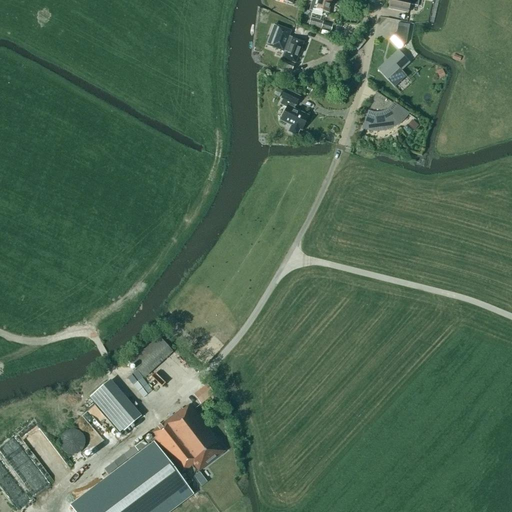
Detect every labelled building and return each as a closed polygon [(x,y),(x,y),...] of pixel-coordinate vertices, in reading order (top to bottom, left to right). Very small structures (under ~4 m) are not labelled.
[(329,14),(332,0),(306,0),(312,2),(309,11),(313,12),(314,8),(316,8),(316,10),(329,14)] [(390,0),(389,9),(408,13),(410,5),(418,7),(419,0),(390,0)] [(330,32),(332,25),(311,19),(309,26),(330,32)] [(266,46),(285,53),(287,53),(288,51),(292,40),(289,38),(291,32),(274,26),(266,46)] [(395,35),(390,40),(400,51),(405,46),(408,43),(400,33),(402,31),(398,28),(393,33),(395,35)] [(279,68),(291,73),(295,63),(296,64),(304,42),(293,38),(292,40),(288,51),(287,53),(285,53),(279,68)] [(398,51),(378,70),(394,88),(407,76),(401,70),(409,62),(398,51)] [(442,69),(437,71),(440,79),(445,76),(442,69)] [(300,130),(302,131),(309,117),(294,110),(300,97),(286,90),(282,99),(283,99),(280,105),(287,108),(281,121),(292,126),(289,131),(290,133),(296,135),(298,135),(300,130)] [(364,127),(371,129),(377,130),(384,129),(391,127),(397,123),(402,119),(407,113),(376,93),(364,127)] [(412,101),(408,107),(414,112),(418,105),(412,101)] [(413,130),(417,125),(412,121),(408,126),(413,130)] [(174,353),(157,335),(129,362),(145,379),(174,353)] [(140,418),(109,382),(90,398),(121,434),(140,418)] [(158,404),(167,397),(155,384),(147,392),(158,404)] [(214,395),(207,385),(194,396),(201,405),(214,395)] [(222,444),(192,404),(185,409),(184,408),(145,438),(146,439),(104,470),(112,481),(75,509),(77,511),(159,511),(190,490),(187,486),(194,482),(186,472),(195,465),(200,472),(225,452),(220,445),(222,444)] [(81,433),(79,432),(77,431),(75,430),(72,430),(70,430),(67,430),(65,432),(63,433),(62,435),(60,437),(60,440),(59,442),(60,445),(60,447),(62,450),(63,451),(65,453),(67,454),(70,455),(72,455),(75,455),(77,454),(79,453),(81,451),(83,450),(84,447),(85,445),(85,442),(85,440),(84,437),(83,435),(81,433)] [(43,452),(39,454),(45,464),(49,461),(43,452)]
